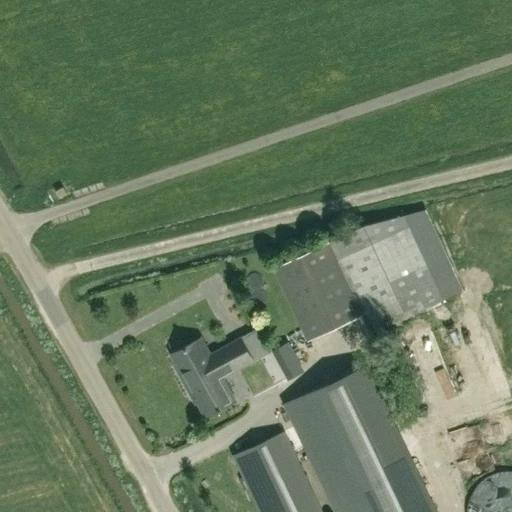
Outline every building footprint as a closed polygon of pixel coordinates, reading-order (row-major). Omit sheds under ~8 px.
[(443,298),(404,215),(365,224),(329,241),(363,314),(371,332),(443,298)] [(308,339),(363,314),(329,241),(274,267),(308,339)] [(206,416),(234,401),(226,385),(222,378),(254,361),(242,338),(210,356),(201,338),(173,353),(181,367),(178,369),(185,382),(192,395),(193,394),(206,416)] [(433,511),(364,366),(361,368),(325,385),(287,403),(339,511),(433,511)] [(460,456),(489,448),(481,420),(452,428),(460,456)] [(324,511),(286,432),(275,437),(240,454),(267,511),(324,511)] [(500,472),(493,474),(487,477),(482,481),(477,485),(473,490),(470,496),(468,502),(466,509),(466,511),(511,511),(511,471),(506,471),(500,472)]
